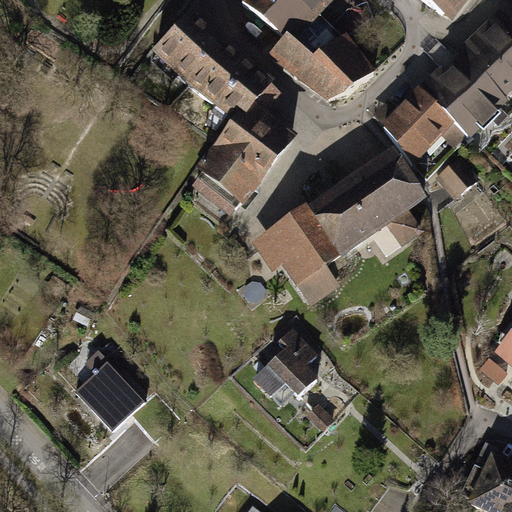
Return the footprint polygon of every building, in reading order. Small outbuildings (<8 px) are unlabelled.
[(248,0),(244,5),(291,43),(316,63),(341,44),(313,16),(328,0),(248,0)] [(421,0),(445,17),(446,15),(449,17),(453,16),(457,15),(469,0),(421,0)] [(272,88),(195,17),(157,57),(219,110),(207,126),(229,143),(272,88)] [(511,25),(510,24),(429,99),(454,124),(470,139),(506,103),(504,99),(511,92),(511,25)] [(376,76),(347,40),(341,44),(316,63),(291,43),(277,59),(299,80),(332,103),(350,96),(376,76)] [(247,202),(293,143),(263,119),(281,97),(272,88),(229,143),(200,181),(238,210),(246,201),(247,202)] [(423,94),(387,132),(413,167),(454,124),(429,99),(423,94)] [(423,202),(396,157),(342,194),(334,178),(308,190),(319,210),(271,245),(312,304),(338,287),(325,270),(373,237),(388,257),(421,235),(407,214),(423,202)] [(462,162),(441,179),(458,201),(479,184),(462,162)] [(318,359),(294,333),(281,345),(288,352),(270,369),(271,369),(258,381),(273,398),(287,385),(300,400),(319,383),(306,370),(318,359)] [(96,378),(78,395),(115,435),(148,404),(101,354),(89,364),(98,373),(94,376),(96,378)] [(509,378),(491,363),(484,372),(502,387),(509,378)] [(334,423),(320,409),(312,417),(326,431),(334,423)] [(511,511),(511,469),(495,461),(489,475),(478,470),(465,499),(475,504),(474,508),(483,511),(511,511)] [(369,511),(388,489),(364,470),(337,505),(345,511),(369,511)]
